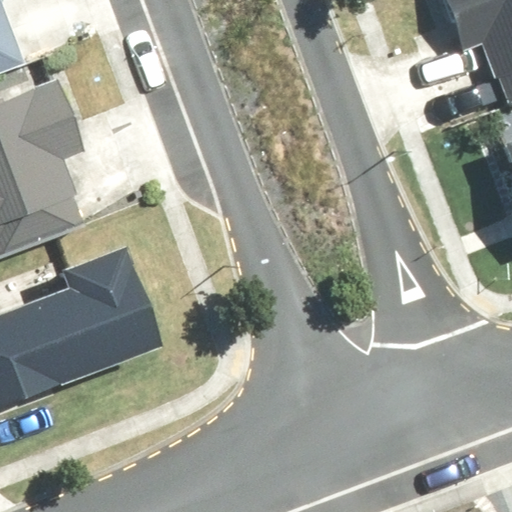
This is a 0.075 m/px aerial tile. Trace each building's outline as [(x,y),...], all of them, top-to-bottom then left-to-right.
[(0,0),(0,69),(38,57),(18,0),(0,0)] [(496,41),(511,86),(511,0),(453,0),(471,49),(496,41)] [(0,240),(83,210),(59,144),(79,137),(54,70),(0,89),(0,240)] [(511,130),(489,138),(511,201),(511,130)] [(0,393),(152,339),(115,238),(54,259),(62,281),(0,303),(0,393)]
